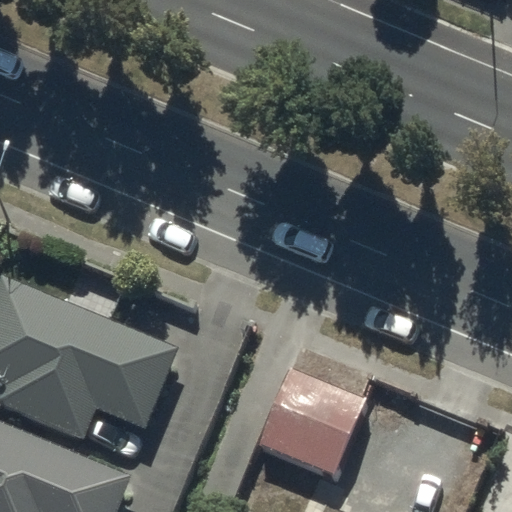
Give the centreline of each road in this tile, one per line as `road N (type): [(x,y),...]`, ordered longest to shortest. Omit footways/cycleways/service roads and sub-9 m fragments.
road 1 (trunk): [(511,307),(0,96)]
road 2 (trunk): [(178,0),(511,137)]
